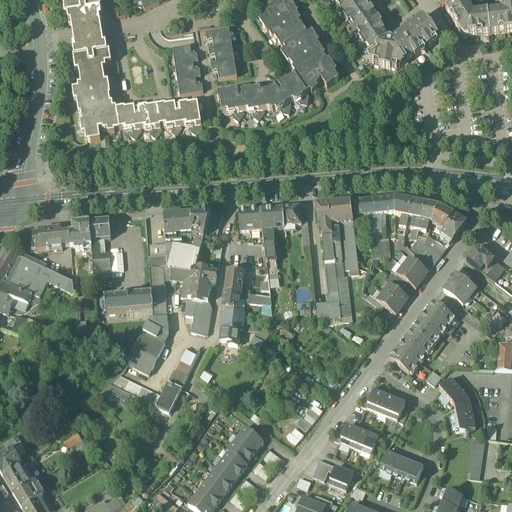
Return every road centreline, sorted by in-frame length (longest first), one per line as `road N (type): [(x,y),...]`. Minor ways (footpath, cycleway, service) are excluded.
road 1 (secondary): [(480,184),(338,181),(9,209)]
road 2 (residential): [(480,184),(476,236),(375,364)]
road 3 (residential): [(375,364),(264,511)]
road 4 (residential): [(420,511),(440,442),(436,417),(375,364)]
road 5 (residential): [(9,209),(40,88),(39,52)]
road 6 (residential): [(511,57),(460,63),(422,0)]
